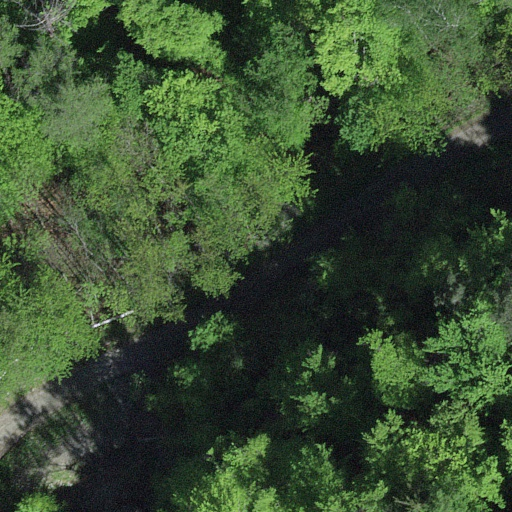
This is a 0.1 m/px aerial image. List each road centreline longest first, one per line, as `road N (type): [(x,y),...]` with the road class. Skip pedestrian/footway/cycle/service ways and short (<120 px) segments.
road 1 (track): [(511,172),(52,411),(0,462)]
road 2 (trunk): [(511,46),(192,511)]
